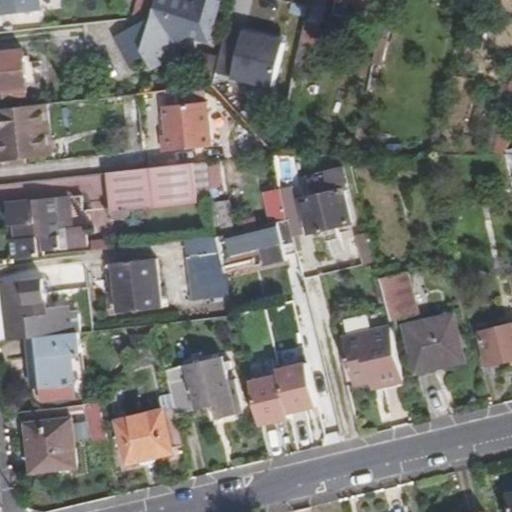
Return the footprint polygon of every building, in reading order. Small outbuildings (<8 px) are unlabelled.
[(45,14),(43,0),(0,0),(0,13),(1,20),(45,14)] [(157,0),(152,21),(135,31),(115,42),(129,67),(146,58),(153,72),(170,63),(175,44),(190,38),(210,43),(221,3),(209,0),(197,0),(195,7),(186,5),(186,0),(157,0)] [(152,21),(157,0),(140,0),(135,23),(152,21)] [(330,0),(336,2),(332,17),(363,25),(369,0),(330,0)] [(326,7),(312,4),(303,43),(316,47),(326,7)] [(135,31),(152,21),(135,23),(131,24),(135,31)] [(229,25),(218,75),(277,89),(288,39),(229,25)] [(354,68),(371,73),(378,41),(362,37),(354,68)] [(27,88),(23,54),(0,56),(0,91),(7,91),(8,98),(25,97),(24,89),(27,88)] [(51,107),(52,120),(76,116),(76,105),(51,107)] [(213,151),(208,106),(160,110),(163,139),(158,139),(160,155),(213,151)] [(0,129),(0,169),(26,167),(25,161),(33,160),(29,126),(0,129)] [(401,157),(399,157),(384,162),(387,173),(405,168),(401,157)] [(198,203),(212,201),(207,165),(192,167),(198,203)] [(113,213),(131,211),(198,203),(192,167),(141,172),(109,176),(113,213)] [(309,181),(313,200),(303,203),(310,235),(325,233),(327,245),(341,242),(338,229),(350,227),(344,195),(349,193),(344,174),(309,181)] [(265,196),(272,226),(279,224),(286,222),(280,193),(265,196)] [(64,233),(84,231),(81,200),(54,202),(59,242),(65,241),(64,233)] [(59,242),(54,202),(54,201),(7,206),(9,228),(16,228),(17,242),(8,244),(10,263),(44,259),(44,255),(86,251),(84,231),(64,233),(65,241),(59,242)] [(131,211),(113,213),(114,221),(131,219),(131,211)] [(279,224),(285,247),(295,245),(289,221),(286,222),(279,224)] [(220,255),(221,262),(243,257),(247,275),(274,268),(275,271),(290,267),(285,247),(279,224),(272,226),(218,239),(216,240),(220,255)] [(215,240),(183,243),(185,258),(220,255),(216,240),(215,240)] [(92,246),(92,253),(110,252),(109,245),(92,246)] [(113,267),(118,315),(161,310),(155,262),(113,267)] [(382,284),(383,288),(389,312),(392,322),(416,317),(406,279),(382,284)] [(0,343),(24,341),(32,340),(76,336),(92,333),(90,315),(73,316),(72,308),(50,310),(46,282),(0,287),(0,343)] [(381,313),(389,312),(383,288),(375,290),(381,313)] [(457,319),(404,331),(415,376),(437,372),(436,364),(466,358),(457,319)] [(511,327),(480,335),(488,369),(511,362),(511,327)] [(380,390),(406,384),(394,331),(343,343),(354,387),(377,381),(377,384),(380,390)] [(270,382),(302,377),(295,332),(263,337),(270,382)] [(133,338),(137,353),(150,335),(133,338)] [(78,354),(76,336),(32,340),(37,388),(38,402),(72,399),(67,355),(78,354)] [(28,389),(37,388),(32,340),(24,341),(28,389)] [(222,357),(212,359),(213,366),(224,364),(222,357)] [(232,362),(224,364),(213,366),(212,359),(166,370),(177,418),(213,410),(216,424),(244,417),(237,380),(229,382),(227,372),(233,371),(232,362)] [(266,396),(254,398),(265,445),(284,440),(276,403),(268,405),(266,396)] [(162,415),(119,425),(129,467),(172,456),(162,415)] [(77,470),(72,422),(27,426),(32,475),(77,470)]
